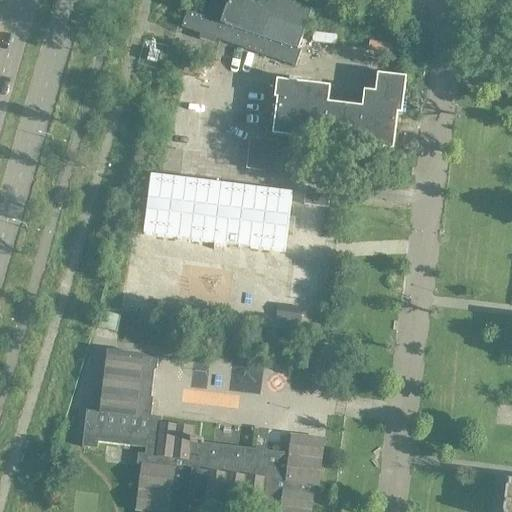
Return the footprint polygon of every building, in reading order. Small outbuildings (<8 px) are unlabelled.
[(187,12),(182,28),(295,67),(301,52),(298,50),(311,11),(279,0),(211,0),(205,18),(187,12)] [(146,60),(155,63),(159,50),(150,48),(146,60)] [(277,101),(273,129),(272,136),(287,138),(287,139),(393,151),(397,115),(401,115),(406,79),(377,76),(375,94),(364,93),(362,109),(327,104),(330,88),(297,84),(277,82),(274,100),(277,101)] [(246,170),(275,173),(278,143),(250,139),(246,170)] [(180,162),(181,150),(163,149),(162,160),(161,171),(179,172),(180,162)] [(284,253),(291,194),(150,177),(143,235),(284,253)] [(303,205),(328,208),(329,196),(305,193),(303,205)] [(302,308),(277,305),(275,318),(301,321),(302,308)] [(116,333),(120,316),(100,312),(96,328),(116,333)] [(97,449),(97,442),(146,448),(145,458),(143,457),(136,510),(142,511),(141,511),(188,511),(190,500),(261,509),(260,511),(310,511),(313,496),(310,496),(311,484),(318,485),(323,441),(291,437),(289,455),(189,442),(192,429),(149,423),(153,398),(151,398),(154,370),(156,371),(157,360),(142,358),(143,356),(107,352),(99,412),(87,410),(82,447),(97,449)]
